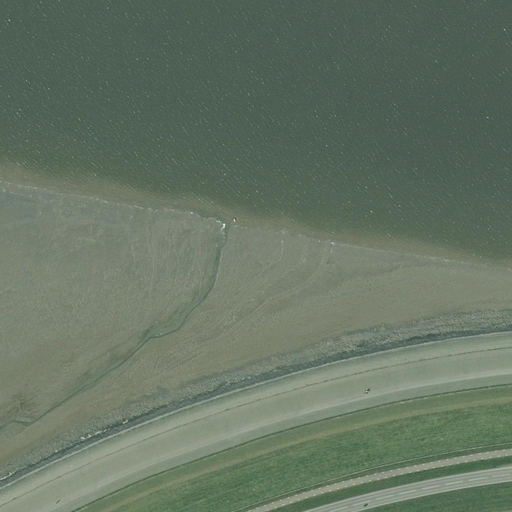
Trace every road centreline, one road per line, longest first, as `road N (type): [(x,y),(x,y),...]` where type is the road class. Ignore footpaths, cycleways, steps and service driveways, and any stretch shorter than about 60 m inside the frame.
road 1 (unclassified): [(252,511),(349,482),(511,452)]
road 2 (trunk): [(511,473),(327,511)]
